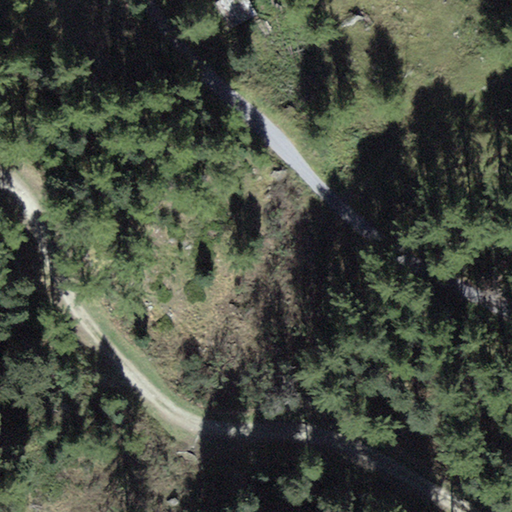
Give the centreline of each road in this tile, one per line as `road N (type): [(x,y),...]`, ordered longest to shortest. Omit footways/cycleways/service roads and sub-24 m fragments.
road 1 (track): [(0,186),(26,203),(61,287),(166,409),(230,432),(316,420),(463,511)]
road 2 (track): [(152,0),(189,57),(381,240),(511,311)]
